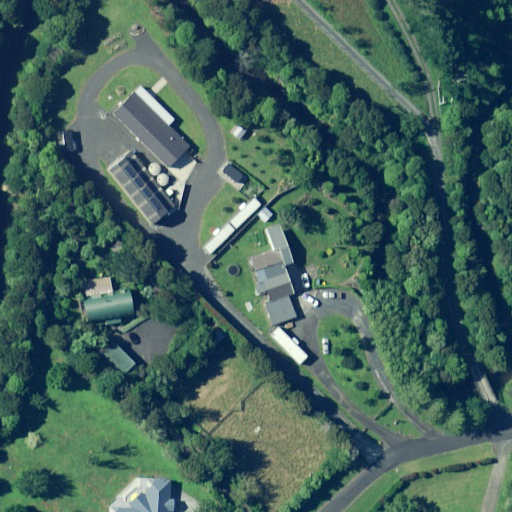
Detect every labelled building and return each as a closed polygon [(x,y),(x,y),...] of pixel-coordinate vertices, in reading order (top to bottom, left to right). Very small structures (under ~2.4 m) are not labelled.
[(161,192),(133,156),(109,175),(148,226),(167,210),(156,196),(161,192)] [(244,179),(223,163),(215,174),(236,190),(244,179)] [(290,264),(278,225),(263,230),(270,253),(247,260),(255,285),(250,286),(253,295),(264,292),(267,302),(262,303),(269,326),(293,319),(285,296),(290,295),(281,267),(290,264)] [(111,294),(109,285),(99,287),(101,297),(79,302),(83,323),(130,313),(126,291),(111,294)] [(167,481),(143,480),(142,496),(137,496),(128,503),(128,509),(107,508),(106,511),(164,511),(165,506),(167,506),(167,481)]
